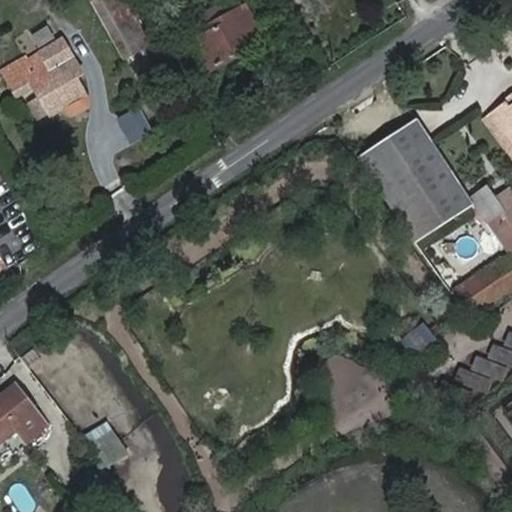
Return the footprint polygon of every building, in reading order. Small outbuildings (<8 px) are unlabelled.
[(125,0),(98,0),(129,58),(151,46),(125,0)] [(168,0),(166,1),(174,16),(184,11),(180,4),(177,0),(168,0)] [(221,22),(252,5),(248,0),(232,0),(215,9),(221,22)] [(225,29),(196,44),(211,73),(272,40),(253,5),(252,5),(221,22),(225,29)] [(33,56),(10,70),(25,97),(39,88),(45,100),(36,105),(43,119),(55,112),(57,117),(71,110),(80,115),(95,107),(96,101),(83,78),(89,75),(69,39),(35,59),(33,56)] [(495,118),(511,144),(511,110),(510,112),(508,109),(495,118)] [(472,212),(416,125),(358,162),(414,251),(472,212)] [(471,201),(506,248),(511,243),(511,231),(484,192),(471,201)] [(468,320),(511,293),(511,260),(453,296),(468,320)] [(415,361),(441,344),(427,323),(401,340),(415,361)] [(511,332),(506,330),(495,361),(511,366),(510,369),(511,369),(511,332)] [(473,355),(462,384),(494,397),(506,367),(473,355)] [(18,388),(0,401),(0,445),(17,434),(26,446),(48,429),(18,388)] [(439,396),(424,406),(434,420),(449,410),(439,396)] [(434,420),(424,406),(394,426),(404,441),(434,420)] [(93,443),(110,470),(132,455),(115,429),(93,443)] [(127,499),(94,457),(81,467),(113,509),(127,499)]
